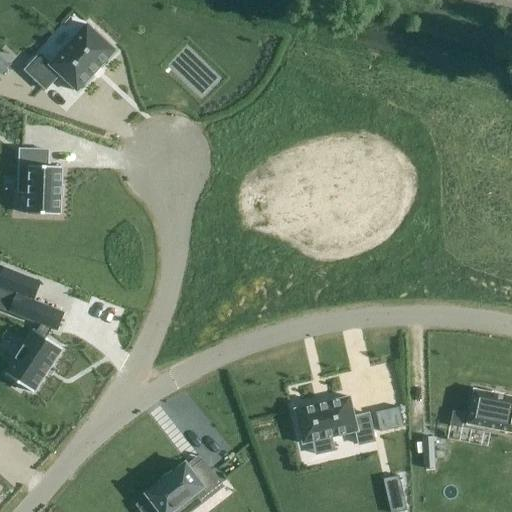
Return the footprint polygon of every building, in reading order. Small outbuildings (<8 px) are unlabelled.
[(40,56),(25,72),(46,91),(59,76),(78,93),(116,52),(87,26),(50,65),(40,56)] [(20,151),(19,193),(29,194),(28,215),(60,217),(62,168),(48,168),(48,152),(20,151)] [(4,268),(0,277),(0,288),(16,295),(9,313),(41,326),(37,332),(35,331),(6,375),(34,394),(63,350),(46,339),(52,330),(58,332),(65,313),(34,301),(42,283),(4,268)] [(511,402),(457,393),(449,448),(511,458),(511,402)] [(350,397),(295,410),(303,445),(313,443),(316,456),(334,451),(331,438),(356,432),(359,446),(375,442),(369,415),(355,418),(350,397)] [(429,439),(423,439),(424,446),(424,469),(435,469),(433,438),(429,439)] [(151,501),(139,511),(174,511),(203,490),(207,495),(222,484),(203,460),(191,470),(186,464),(146,495),(151,501)]
